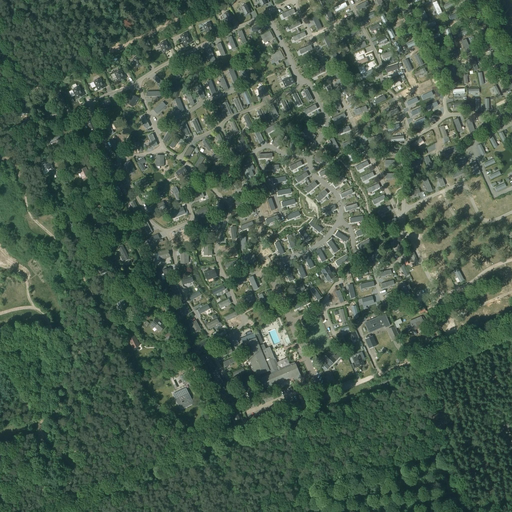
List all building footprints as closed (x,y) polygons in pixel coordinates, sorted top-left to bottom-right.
[(376,0),(376,1),(378,4),(379,6),(381,9),(385,7),(383,4),(382,2),(380,0),(376,0)] [(369,5),(367,1),(364,3),(362,4),(359,5),(356,7),(358,11),(361,9),(364,8),(366,7),(369,5)] [(447,4),(443,6),(445,9),(448,8),(452,6),(455,5),(453,1),(450,3),(447,4)] [(436,2),(433,3),(434,6),(435,9),(437,12),(438,15),(442,13),(440,10),(439,7),(438,5),(436,2)] [(252,11),(251,8),(249,9),(246,3),(240,7),(245,16),(251,12),(252,11)] [(337,7),(334,8),(336,12),(339,11),(342,9),(344,8),(347,7),(345,3),(343,4),(340,6),(337,7)] [(394,8),(391,9),(393,13),(396,11),(399,10),(403,8),(401,4),(397,6),(394,8)] [(329,6),(325,8),(330,19),(334,17),(329,6)] [(473,11),(470,12),(472,16),(475,15),(478,14),(481,12),(484,11),(482,7),(479,8),(476,10),(473,11)] [(423,8),(419,10),(421,13),(422,16),(424,19),(427,18),(426,14),(424,11),(423,8)] [(294,13),(292,9),(286,12),(287,13),(281,15),(283,19),(294,13)] [(366,15),(363,16),(365,19),(369,17),(370,18),(373,16),(376,15),(376,14),(376,13),(374,10),(371,12),(369,13),(366,15)] [(234,19),(232,17),(231,17),(228,12),(222,15),(221,15),(226,24),(233,21),(232,20),(234,19)] [(452,15),(449,17),(451,21),(454,19),(457,17),(461,16),(459,12),(458,12),(455,14),(452,15)] [(383,13),(379,15),(381,19),(383,22),(385,25),(388,23),(386,20),(385,17),(383,13)] [(343,20),(340,22),(342,25),(345,24),(348,23),(351,21),(353,20),(352,16),(349,17),(346,19),(343,20)] [(486,23),(489,21),(487,17),(484,19),(482,20),(479,21),(476,22),(478,26),(480,25),(483,24),(486,23)] [(321,18),(317,20),(322,30),(326,29),(321,18)] [(289,30),(300,24),(298,20),(292,23),(293,24),(287,26),(289,30)] [(428,24),(424,26),(426,29),(429,28),(431,27),(433,27),(436,25),(434,21),(431,23),(428,24)] [(209,23),(203,26),(207,35),(214,32),(215,31),(214,28),(212,29),(209,23)] [(262,29),(264,27),(262,23),(259,24),(257,26),(254,27),(251,28),(253,33),(256,32),(259,30),(262,29)] [(390,27),(387,29),(388,32),(390,35),(392,38),(395,37),(393,33),(392,30),(390,27)] [(405,32),(402,34),(403,37),(407,36),(410,34),(414,33),(412,29),(409,31),(405,32)] [(465,34),(468,33),(467,29),(466,29),(463,31),(460,32),(457,34),(458,37),(462,36),(465,34)] [(242,30),(238,32),(239,35),(240,38),(241,41),(243,44),(246,42),(245,39),(244,36),(243,33),(242,30)] [(283,36),(286,40),(294,34),(291,30),(283,36)] [(359,30),(348,35),(350,39),(361,34),(359,30)] [(489,36),(492,35),(495,34),(493,30),(490,31),(487,32),(485,34),(482,35),(484,39),(486,38),(489,36)] [(274,39),(270,31),(260,36),(264,44),(274,39)] [(294,41),(305,36),(303,32),(297,34),(297,35),(292,38),(294,41)] [(186,33),(180,37),(184,45),(191,42),(192,41),(191,39),(189,39),(186,33)] [(437,38),(440,36),(439,33),(435,34),(432,35),(429,37),(430,41),(431,41),(434,39),(437,38)] [(329,35),(325,37),(330,47),(334,46),(329,35)] [(235,45),(233,42),(232,39),(231,36),(227,38),(228,41),(229,44),(231,46),(232,49),(236,48),(235,45)] [(297,40),(288,45),(290,49),(299,44),(297,40)] [(344,40),(341,42),(346,53),(349,51),(344,40)] [(410,43),(406,44),(408,48),(411,47),(415,45),(418,44),(417,40),(416,40),(413,41),(410,43)] [(466,40),(462,41),(463,44),(464,47),(465,50),(466,53),(470,51),(469,48),(468,45),(467,43),(466,40)] [(497,40),(486,45),(488,48),(499,43),(497,40)] [(166,41),(159,45),(163,53),(170,50),(171,49),(170,47),(169,47),(166,41)] [(397,41),(394,43),(395,46),(397,50),(399,53),(402,51),(401,48),(399,45),(397,41)] [(356,46),(353,47),(355,51),(358,50),(361,48),(363,47),(366,46),(364,42),(362,43),(359,44),(356,46)] [(225,54),(223,50),(222,47),(220,43),(217,45),(218,48),(220,52),(221,56),(225,54)] [(300,54),(312,49),(310,45),(304,47),(304,48),(299,50),(300,54)] [(453,45),(449,47),(450,50),(451,53),(452,55),(453,58),(457,57),(456,54),(455,51),(454,48),(453,45)] [(214,57),(213,54),(212,51),(210,48),(206,50),(207,53),(209,56),(210,59),(211,62),(216,60),(214,57)] [(500,54),(503,53),(501,49),(499,50),(496,51),(493,52),(490,54),(492,58),(495,57),(498,55),(500,54)] [(281,60),(284,58),(282,54),(280,51),(277,53),(274,54),(271,56),(275,63),(281,60)] [(335,51),(332,53),(337,64),(341,62),(335,51)] [(202,61),(201,58),(200,55),(198,52),(194,54),(195,57),(197,60),(198,64),(199,67),(204,65),(204,64),(202,61)] [(161,56),(165,64),(170,62),(168,58),(171,57),(169,53),(161,56)] [(138,56),(131,60),(136,69),(138,68),(139,68),(141,67),(142,67),(142,66),(144,65),(143,61),(141,62),(138,56)] [(306,67),(318,62),(316,57),(310,60),(310,61),(305,63),(306,67)] [(191,67),(190,64),(189,61),(187,58),(183,60),(184,63),(185,66),(187,68),(188,71),(188,72),(193,70),(192,70),(191,67)] [(499,63),(496,65),(498,69),(501,67),(504,66),(507,65),(510,63),(508,59),(505,61),(502,62),(499,63)] [(180,75),(178,72),(177,69),(175,65),(171,68),(173,71),(174,75),(176,78),(176,79),(177,80),(181,78),(180,75)] [(247,78),(246,74),(244,71),(243,68),(238,70),(240,73),(241,76),(243,80),(244,83),(249,81),(247,78)] [(323,72),(321,68),(315,71),(315,72),(310,74),(312,78),(323,72)] [(454,68),(450,69),(451,72),(452,75),(454,78),(455,81),(459,79),(458,76),(457,74),(455,71),(454,68)] [(237,78),(236,75),(234,72),(233,69),(229,71),(230,74),(231,76),(232,80),(233,83),(238,81),(237,78)] [(120,70),(113,73),(118,83),(120,82),(121,81),(123,80),(124,80),(126,78),(125,75),(123,76),(120,70)] [(374,74),(372,70),(369,72),(361,75),(362,79),(365,78),(368,77),(371,75),(374,74)] [(345,71),(335,76),(336,80),(347,75),(345,71)] [(162,81),(160,79),(158,77),(155,75),(153,79),(155,81),(158,83),(160,85),(163,87),(166,84),(165,83),(162,81)] [(295,83),(293,80),(291,76),(288,78),(285,79),(282,81),(284,84),(285,88),(289,86),(291,85),(295,83)] [(435,76),(424,81),(425,85),(436,80),(435,76)] [(100,78),(93,82),(97,91),(99,90),(100,90),(103,89),(103,88),(106,87),(104,84),(103,84),(100,78)] [(227,87),(226,84),(225,81),(224,78),(220,80),(221,83),(222,85),(223,88),(224,91),(225,91),(228,89),(227,87)] [(215,89),(213,86),(212,83),(211,80),(209,81),(207,82),(208,85),(209,88),(210,91),(212,94),(216,93),(215,89)] [(393,84),(389,86),(391,89),(393,88),(393,89),(396,88),(395,87),(398,85),(401,84),(399,81),(396,83),(393,84)] [(332,90),(331,87),(330,84),(329,82),(324,84),(326,86),(327,89),(329,92),(330,95),(334,93),(332,90)] [(343,86),(341,87),(342,91),(343,91),(345,90),(348,89),(348,88),(351,87),(354,85),(352,82),(350,83),(349,83),(346,85),(346,84),(343,86)] [(204,94),(202,91),(201,88),(200,84),(196,86),(197,89),(198,92),(199,95),(201,99),(202,98),(205,97),(204,94)] [(368,88),(365,89),(366,93),(370,92),(373,90),(377,88),(375,85),(373,86),(368,88)] [(269,95),(267,92),(266,90),(265,86),(264,86),(261,88),(257,89),(258,92),(261,98),(265,97),(268,95),(269,95)] [(496,86),(492,88),(494,91),(496,95),(498,98),(501,96),(499,93),(498,89),(496,86)] [(79,87),(71,90),(76,100),(78,99),(79,99),(79,98),(81,97),(82,97),(82,96),(85,95),(83,92),(82,92),(79,87)] [(313,100),(312,98),(310,95),(309,92),(307,89),(303,91),(305,94),(306,97),(308,100),(309,102),(313,100)] [(193,101),(192,98),(191,95),(189,91),(185,93),(186,96),(188,99),(189,103),(190,106),(194,104),(193,101)] [(251,103),(250,100),(249,97),(248,94),(247,91),(246,92),(242,93),(244,96),(245,99),(246,102),(247,104),(251,103)] [(301,102),(300,99),(298,96),(297,93),(293,95),(294,98),(296,101),(297,104),(298,106),(302,104),(301,102)] [(131,94),(125,103),(133,108),(138,98),(131,94)] [(349,98),(346,99),(348,103),(351,102),(354,101),(357,99),(360,98),(358,94),(356,95),(355,95),(352,97),(349,98)] [(110,98),(100,102),(99,102),(103,110),(113,106),(110,98)] [(340,106),(339,103),(338,100),(337,98),(332,100),(333,103),(335,105),(337,108),(338,111),(341,110),(342,109),(342,108),(340,106)] [(183,108),(182,105),(181,102),(179,99),(175,100),(176,103),(178,106),(179,110),(180,113),(181,113),(184,111),(183,108)] [(241,107),(240,104),(239,101),(237,99),(233,100),(235,103),(236,106),(237,109),(238,111),(242,110),(241,107)] [(290,111),(288,108),(287,105),(286,103),(285,100),(281,101),(282,104),(283,107),(285,110),(286,113),(290,111)] [(161,109),(163,107),(166,105),(163,102),(160,104),(158,106),(156,108),(154,110),(157,114),(159,112),(161,109)] [(231,111),(229,108),(228,105),(227,102),(223,104),(224,107),(225,110),(227,113),(228,115),(232,113),(231,111)] [(277,113),(276,111),(274,108),(273,105),(269,107),(271,110),(272,113),(273,115),(275,118),(278,116),(277,113)] [(312,112),(314,110),(317,109),(315,105),(312,106),(309,108),(306,109),(304,111),(306,115),(309,113),(312,112)] [(358,110),(355,112),(357,116),(360,114),(363,113),(366,112),(368,110),(366,106),(364,108),(361,109),(358,110)] [(217,109),(213,110),(214,113),(215,116),(217,119),(218,121),(222,120),(221,117),(219,114),(218,111),(217,109)] [(265,118),(264,115),(262,113),(261,110),(257,112),(259,115),(260,117),(261,120),(263,123),(266,121),(265,118)] [(19,111),(17,117),(25,120),(27,113),(19,111)] [(346,117),(344,113),(341,115),(338,116),(335,117),(332,119),(334,123),(337,122),(340,120),(343,119),(346,117)] [(211,125),(210,122),(209,119),(208,116),(204,118),(205,121),(206,124),(207,126),(208,129),(209,129),(213,127),(211,125)] [(251,124),(250,121),(249,119),(247,116),(244,117),(245,120),(246,122),(247,125),(246,125),(247,127),(248,127),(249,129),(252,127),(251,124)] [(148,124),(147,121),(145,117),(141,118),(143,122),(144,126),(146,129),(150,128),(148,124)] [(415,128),(424,125),(423,122),(425,121),(424,118),(416,120),(417,124),(414,125),(415,128)] [(458,119),(454,120),(455,123),(456,126),(457,129),(458,132),(462,130),(461,128),(460,125),(459,122),(458,119)] [(473,128),(472,125),(471,122),(470,119),(466,121),(467,123),(468,126),(469,129),(470,132),(474,131),(473,128)] [(96,126),(95,123),(94,120),(91,121),(88,122),(86,123),(87,126),(89,129),(90,132),(93,131),(95,130),(98,129),(96,126)] [(200,128),(199,126),(198,123),(196,120),(192,122),(193,125),(195,127),(196,130),(197,133),(198,132),(201,131),(200,128)] [(483,125),(480,126),(482,130),(485,129),(488,127),(490,126),(493,124),(491,120),(488,122),(486,123),(483,125)] [(234,122),(230,123),(231,126),(233,129),(231,130),(232,132),(233,131),(234,133),(238,131),(237,128),(235,125),(234,122)] [(190,134),(189,131),(188,129),(187,126),(185,123),(181,125),(183,128),(184,130),(185,133),(186,136),(188,135),(190,134)] [(276,129),(279,128),(276,123),(274,125),(271,126),(268,128),(265,130),(267,134),(270,132),(273,131),(276,129)] [(370,129),(373,127),(372,124),(370,124),(370,123),(367,124),(368,125),(365,127),(361,128),(363,132),(366,130),(370,129)] [(347,132),(350,130),(349,126),(346,127),(343,129),(340,130),(337,131),(338,135),(341,134),(344,133),(347,132)] [(313,134),(311,132),(308,131),(306,129),(305,129),(305,130),(303,133),(306,134),(308,136),(311,138),(313,140),(316,136),(313,134)] [(168,140),(170,138),(171,135),(173,132),(170,130),(168,133),(166,135),(165,138),(163,140),(163,141),(166,143),(168,140)] [(502,132),(499,134),(503,143),(507,141),(502,132)] [(48,136),(46,137),(47,140),(49,139),(51,144),(58,141),(55,134),(49,137),(48,136)] [(152,134),(148,136),(150,139),(149,140),(149,142),(151,141),(151,143),(152,144),(153,146),(157,144),(155,141),(154,137),(152,134)] [(217,135),(215,136),(216,137),(216,138),(215,139),(216,140),(217,140),(219,143),(220,146),(224,144),(222,141),(221,137),(219,134),(217,135)] [(277,147),(281,142),(280,142),(284,137),(281,134),(273,144),(277,147)] [(172,143),(170,146),(173,148),(175,145),(177,142),(178,142),(180,139),(176,137),(174,140),(172,143)] [(246,145),(245,142),(244,139),(243,137),(238,138),(240,141),(241,144),(242,147),(243,150),(247,148),(246,145)] [(337,145),(336,142),(334,140),(333,137),(329,139),(330,142),(331,144),(333,147),(334,150),(339,148),(337,145)] [(493,137),(489,139),(494,148),(497,146),(493,137)] [(414,142),(411,145),(413,146),(413,148),(418,145),(419,146),(421,144),(424,143),(422,140),(421,138),(417,140),(414,142)] [(353,145),(356,143),(354,139),(351,140),(348,141),(348,142),(345,143),(342,144),(344,148),(346,147),(347,147),(350,146),(353,145)] [(114,140),(109,142),(111,145),(113,148),(115,152),(119,149),(117,146),(116,143),(117,143),(116,141),(115,142),(114,140)] [(206,140),(203,142),(205,145),(203,146),(205,148),(206,147),(209,152),(212,149),(210,146),(208,143),(206,140)] [(139,142),(135,143),(139,153),(143,152),(139,142)] [(481,144),(477,146),(482,156),(485,154),(481,144)] [(377,146),(373,148),(375,150),(376,153),(375,153),(377,156),(378,159),(382,157),(381,154),(380,151),(379,151),(378,149),(377,146)] [(454,152),(457,150),(456,147),(455,146),(452,148),(449,149),(446,150),(444,151),(445,155),(448,154),(451,153),(454,152)] [(185,155),(185,156),(188,158),(190,155),(192,152),(193,151),(193,149),(190,147),(188,150),(186,153),(185,155)] [(360,154),(363,153),(361,149),(358,150),(355,152),(355,151),(352,153),(350,154),(352,158),(354,157),(357,156),(360,154)] [(105,151),(101,153),(103,157),(105,160),(106,163),(107,164),(110,162),(109,158),(107,155),(105,151)] [(221,158),(224,156),(227,155),(225,151),(222,153),(220,154),(217,155),(214,157),(216,161),(219,159),(221,158)] [(197,163),(195,166),(198,168),(200,165),(202,162),(204,159),(201,156),(199,160),(197,163)] [(329,159),(326,158),(323,157),(320,157),(316,156),(315,161),(318,161),(321,162),(324,163),(327,164),(327,162),(329,162),(329,159)] [(428,156),(424,158),(425,161),(426,164),(427,167),(428,169),(433,168),(432,165),(431,162),(430,163),(429,159),(428,156)] [(137,162),(142,171),(142,172),(146,169),(143,163),(146,161),(144,158),(137,162)] [(466,163),(465,159),(461,161),(457,162),(454,164),(455,168),(459,166),(463,165),(466,163)] [(484,164),(485,167),(495,163),(494,159),(484,164)] [(135,170),(133,167),(131,164),(130,161),(126,163),(123,165),(125,168),(126,171),(128,174),(131,172),(135,170)] [(300,167),(302,165),(300,161),(298,162),(295,164),(292,165),(289,167),(290,168),(291,170),(294,169),(297,168),(300,167)] [(366,167),(369,165),(367,161),(364,163),(361,164),(358,165),(355,167),(356,167),(357,171),(360,170),(363,168),(366,167)] [(472,163),(471,163),(472,166),(473,168),(475,171),(476,174),(480,172),(478,170),(477,167),(476,164),(475,161),(472,163)] [(250,166),(243,169),(247,179),(254,176),(252,170),(255,169),(253,165),(250,167),(250,166)] [(85,167),(77,171),(80,176),(79,176),(78,176),(78,177),(79,177),(79,178),(80,177),(81,179),(80,178),(79,179),(78,180),(79,181),(80,181),(81,181),(81,180),(89,176),(85,167)] [(184,167),(175,173),(179,180),(189,174),(184,167)] [(332,172),(330,168),(327,169),(324,170),(322,172),(319,173),(321,177),(322,176),(324,176),(326,174),(329,173),(330,172),(332,172)] [(216,169),(212,171),(214,174),(216,176),(218,179),(219,180),(220,181),(223,179),(221,176),(219,174),(217,171),(216,169)] [(465,174),(463,169),(460,171),(457,172),(454,173),(451,174),(453,178),(456,177),(459,176),(462,175),(465,174)] [(489,176),(491,180),(501,175),(499,171),(489,176)] [(306,178),(309,176),(306,172),(303,174),(301,175),(298,177),(296,179),(298,182),(301,181),(303,179),(304,179),(306,178)] [(371,177),(374,176),(372,172),(369,174),(366,175),(363,176),(361,178),(363,182),(366,181),(368,179),(371,177)] [(440,173),(436,175),(437,178),(438,181),(439,184),(440,186),(444,185),(445,185),(444,182),(443,179),(442,179),(441,176),(440,173)] [(338,186),(340,184),(343,182),(343,181),(345,180),(342,176),(340,178),(337,180),(335,182),(333,184),(335,188),(337,187),(338,186)] [(145,183),(148,182),(146,178),(143,180),(140,181),(138,183),(135,184),(137,188),(138,187),(140,186),(141,186),(142,185),(145,183)] [(231,185),(234,184),(233,182),(235,181),(234,179),(231,180),(228,182),(224,184),(221,186),(223,190),(226,188),(228,187),(231,185)] [(427,179),(423,180),(424,183),(425,186),(427,189),(428,192),(431,190),(430,187),(429,184),(428,182),(427,179)] [(315,187),(317,185),(315,182),(312,184),(310,186),(307,188),(305,190),(307,193),(310,191),(313,189),(315,187)] [(126,191),(125,188),(123,185),(122,183),(120,184),(118,185),(119,188),(120,191),(122,193),(123,196),(125,195),(128,193),(126,191)] [(374,191),(377,189),(380,188),(378,184),(375,185),(372,187),(369,188),(366,189),(368,194),(371,192),(374,191)] [(495,188),(496,192),(506,187),(505,184),(495,188)] [(265,185),(254,192),(257,196),(267,190),(265,185)] [(480,194),(487,192),(485,186),(478,188),(480,194)] [(178,193),(176,191),(175,188),(171,190),(173,193),(175,196),(176,198),(178,201),(181,199),(180,196),(178,193)] [(158,193),(156,189),(153,190),(150,192),(147,193),(144,195),(146,199),(149,197),(152,196),(155,194),(156,194),(158,193)] [(352,194),(353,193),(351,189),(348,190),(346,191),(343,193),(340,194),(342,198),(344,198),(345,197),(348,196),(350,194),(352,194)] [(326,196),(328,194),(325,190),(322,192),(320,194),(318,197),(315,199),(316,199),(318,202),(321,199),(323,197),(323,198),(326,196)] [(201,191),(192,195),(195,202),(204,197),(201,191)] [(380,202),(383,200),(385,199),(384,195),(381,197),(378,198),(375,199),(372,201),(374,205),(377,203),(380,202)] [(237,201),(234,203),(237,206),(240,204),(242,202),(243,203),(245,202),(244,201),(246,199),(245,199),(244,198),(243,196),(240,198),(237,201)] [(296,204),(294,200),(294,199),(291,200),(288,201),(285,202),(281,203),(282,207),(286,206),(289,206),(292,205),(296,204)] [(139,210),(137,207),(136,204),(135,203),(135,202),(135,201),(134,201),(130,203),(132,206),(133,209),(134,212),(136,215),(140,212),(139,210)] [(166,208),(165,205),(163,202),(160,203),(157,205),(153,207),(155,210),(156,213),(160,212),(163,210),(166,208)] [(492,205),(485,209),(488,215),(495,211),(492,205)] [(388,212),(391,210),(389,206),(386,208),(383,209),(380,210),(377,212),(379,216),(382,215),(385,213),(388,212)] [(200,210),(196,212),(198,216),(200,215),(203,214),(203,215),(206,214),(205,213),(208,211),(207,207),(203,209),(200,210)] [(185,214),(185,213),(184,210),(183,208),(181,208),(180,209),(177,210),(174,211),(171,212),(172,215),(173,218),(176,217),(179,216),(182,215),(185,214)] [(254,213),(252,210),(251,208),(248,210),(245,211),(243,213),(240,214),(241,217),(242,219),(245,218),(248,216),(251,214),(254,213)] [(294,218),(297,217),(300,216),(298,211),(295,212),(292,214),(289,215),(286,216),(288,220),(291,219),(294,218)] [(280,220),(278,216),(278,215),(275,217),(272,218),(269,219),(265,220),(267,224),(267,225),(270,223),(273,222),(276,221),(280,220)] [(420,219),(418,220),(416,217),(410,222),(414,228),(422,222),(420,219)] [(394,224),(397,222),(395,218),(392,220),(389,221),(386,222),(383,224),(385,228),(388,227),(391,225),(394,224)] [(74,220),(67,223),(71,231),(72,231),(73,232),(74,232),(75,231),(76,231),(76,230),(76,229),(76,228),(75,226),(77,225),(74,220)] [(96,222),(95,224),(100,227),(101,227),(105,229),(108,224),(102,220),(99,223),(96,222)] [(149,227),(148,224),(146,221),(142,223),(144,226),(145,229),(147,231),(148,234),(152,232),(151,229),(149,227)] [(322,229),(320,227),(317,225),(315,223),(312,221),(309,224),(311,226),(312,226),(314,229),(317,231),(319,233),(322,230),(322,229)] [(251,227),(254,226),(252,222),(249,223),(246,224),(243,225),(240,226),(242,231),(245,229),(248,228),(251,227)] [(212,233),(211,235),(212,235),(214,236),(216,237),(217,234),(218,231),(219,228),(220,225),(216,224),(215,226),(214,225),(213,227),(215,228),(214,231),(213,233),(212,233)] [(366,233),(370,231),(368,227),(365,228),(362,230),(359,231),(355,233),(357,237),(360,235),(363,234),(366,233)] [(193,235),(191,231),(190,228),(188,229),(187,229),(184,230),(181,232),(181,234),(182,235),(183,238),(186,237),(188,236),(190,236),(193,235)] [(308,237),(306,234),(304,231),(302,229),(298,231),(300,234),(302,237),(304,240),(306,242),(310,240),(308,237)] [(348,239),(346,237),(343,235),(340,234),(337,232),(335,236),(338,238),(340,239),(343,241),(346,243),(348,239)] [(157,240),(159,239),(158,235),(155,236),(152,237),(149,238),(146,240),(148,244),(151,242),(154,241),(157,240)] [(294,244),(293,241),(292,238),(291,235),(287,236),(288,239),(288,240),(289,242),(290,245),(291,248),(295,247),(294,244)] [(362,249),(365,247),(368,245),(371,244),(369,240),(369,239),(366,241),(363,243),(360,244),(357,246),(359,250),(362,249)] [(338,251),(336,248),(335,245),(333,243),(331,240),(327,243),(329,245),(331,248),(333,250),(335,253),(338,251)] [(284,253),(283,250),(281,248),(280,245),(279,242),(275,244),(276,247),(277,249),(278,252),(280,255),(284,253)] [(122,245),(117,247),(123,258),(121,259),(122,262),(125,261),(125,262),(130,259),(126,252),(122,245)] [(325,257),(323,255),(321,252),(320,249),(316,251),(318,254),(319,257),(321,260),(322,262),(326,260),(325,257)] [(376,260),(377,257),(378,254),(380,252),(376,249),(374,252),(373,255),(371,258),(370,261),(374,263),(376,260)] [(168,250),(158,253),(160,260),(170,257),(168,250)] [(416,257),(414,254),(412,250),(408,252),(410,256),(412,259),(410,260),(411,262),(413,261),(414,263),(417,261),(416,257)] [(184,253),(180,253),(180,257),(181,260),(181,262),(181,263),(181,264),(184,263),(185,263),(188,263),(188,260),(188,256),(188,253),(184,253)] [(313,264),(311,261),(310,258),(309,255),(305,257),(306,260),(307,263),(309,266),(310,268),(314,267),(313,264)] [(346,261),(349,259),(347,256),(347,255),(344,257),(341,259),(338,260),(335,262),(338,266),(340,265),(343,263),(346,261)] [(34,262),(35,266),(34,267),(38,274),(44,271),(39,260),(34,262)] [(305,274),(304,271),(302,268),(301,265),(297,267),(298,270),(299,273),(301,276),(302,279),(306,277),(305,274)] [(409,275),(407,271),(405,268),(404,265),(400,266),(400,267),(402,270),(403,273),(405,276),(409,275)] [(170,268),(163,270),(165,280),(173,278),(170,268)] [(293,277),(291,274),(290,271),(289,268),(284,270),(286,273),(287,276),(288,279),(290,282),(294,280),(293,277)] [(334,277),(332,274),(330,271),(327,268),(324,270),(321,272),(323,275),(324,277),(326,278),(328,282),(329,281),(331,279),(333,278),(334,277)] [(208,272),(205,273),(206,277),(208,280),(211,279),(213,278),(214,278),(215,277),(217,277),(216,273),(215,272),(215,270),(214,270),(211,271),(208,272)] [(256,285),(255,282),(254,279),(253,276),(248,278),(250,281),(251,284),(252,287),(253,290),(257,289),(258,288),(256,285)] [(236,282),(233,283),(234,287),(238,285),(238,287),(241,285),(240,284),(242,284),(245,282),(243,279),(240,280),(236,282)] [(353,281),(347,284),(350,294),(357,291),(353,281)] [(375,287),(373,282),(360,285),(362,290),(375,287)] [(214,290),(212,291),(214,295),(216,294),(219,292),(220,292),(222,291),(225,290),(223,286),(220,287),(217,288),(214,290)] [(305,290),(303,286),(301,287),(298,288),(295,290),(292,291),(293,294),(296,293),(299,292),(302,291),(305,290)] [(177,287),(173,289),(175,293),(174,293),(175,296),(176,295),(177,299),(178,300),(182,298),(180,295),(179,291),(178,288),(177,287)] [(319,295),(318,292),(316,290),(314,287),(311,290),(312,292),(313,293),(314,295),(316,297),(317,300),(321,298),(319,295)] [(397,290),(386,294),(388,298),(398,294),(397,290)] [(192,295),(189,297),(191,301),(193,299),(194,299),(198,297),(201,295),(199,291),(196,293),(192,295)] [(243,298),(240,299),(242,303),(245,302),(248,301),(250,299),(253,298),(251,294),(249,295),(246,297),(243,298)] [(267,306),(266,303),(264,300),(263,297),(262,294),(258,296),(259,299),(260,302),(261,305),(263,308),(266,306),(267,306)] [(122,299),(116,303),(120,311),(126,308),(122,299)] [(222,303),(218,305),(220,309),(222,308),(224,307),(227,305),(230,304),(231,303),(229,299),(225,301),(222,303)] [(302,306),(305,304),(306,304),(309,303),(307,299),(304,301),(301,302),(298,303),(295,305),(296,309),(299,307),(302,306)] [(396,311),(407,306),(405,302),(394,307),(396,311)] [(181,304),(179,306),(180,308),(182,307),(183,310),(184,312),(186,315),(189,313),(187,310),(186,306),(184,303),(181,304)] [(201,309),(198,311),(200,314),(203,312),(206,311),(209,309),(210,309),(208,305),(204,307),(201,309)] [(346,319),(345,316),(344,313),(343,309),(340,310),(338,311),(340,315),(338,316),(339,319),(340,318),(341,322),(342,323),(346,322),(346,319)] [(229,316),(225,317),(227,321),(228,321),(230,319),(234,318),(236,317),(237,316),(236,312),(232,314),(229,316)] [(385,314),(365,323),(369,333),(385,326),(385,328),(390,326),(385,314)] [(410,324),(406,325),(409,332),(424,326),(421,317),(409,322),(410,324)] [(209,324),(206,325),(208,329),(211,328),(214,326),(217,325),(219,323),(219,322),(218,321),(217,319),(214,321),(212,322),(209,324)] [(400,319),(394,322),(394,324),(397,328),(400,327),(399,324),(402,323),(400,319)] [(155,321),(150,326),(153,328),(154,327),(156,328),(155,330),(158,333),(162,327),(155,321)] [(201,330),(199,327),(197,324),(196,321),(193,323),(189,324),(190,327),(191,327),(193,330),(194,333),(197,331),(198,331),(201,330)] [(395,326),(387,329),(392,339),(399,336),(395,326)] [(376,346),(372,336),(370,337),(369,335),(365,337),(366,339),(365,339),(369,349),(376,346)] [(135,336),(129,339),(133,349),(139,346),(135,336)] [(256,338),(243,343),(256,376),(262,374),(263,378),(261,379),(264,387),(299,373),(294,362),(282,367),(278,366),(275,358),(274,358),(270,348),(261,351),(256,338)] [(200,344),(197,346),(199,349),(201,352),(204,351),(207,349),(210,347),(208,344),(206,341),(203,342),(200,344)] [(233,352),(231,349),(230,346),(229,343),(228,341),(224,342),(225,344),(225,345),(226,348),(228,351),(228,352),(229,353),(233,352)] [(332,349),(321,359),(329,367),(340,356),(339,356),(341,355),(337,351),(336,353),(332,349)] [(360,355),(353,358),(356,364),(354,365),(356,368),(358,367),(358,368),(359,368),(359,367),(362,366),(363,366),(363,365),(364,364),(360,355)] [(213,364),(211,361),(210,357),(206,359),(207,363),(209,366),(211,370),(215,368),(213,364)] [(236,361),(234,357),(231,358),(229,360),(226,361),(223,362),(225,367),(228,365),(230,364),(231,364),(233,362),(236,361)] [(245,372),(243,369),(240,370),(236,372),(233,373),(234,377),(238,375),(241,374),(245,372)] [(221,380),(220,376),(219,377),(218,374),(217,371),(213,373),(214,376),(216,378),(215,379),(217,382),(218,385),(223,383),(221,380)] [(193,380),(189,372),(183,375),(187,383),(193,380)] [(253,390),(252,389),(252,388),(250,385),(249,383),(246,384),(244,386),(241,387),(238,388),(239,391),(241,393),(241,395),(242,396),(245,394),(247,393),(248,394),(252,392),(251,391),(253,390)] [(231,391),(228,385),(219,389),(222,396),(231,391)] [(186,388),(173,395),(181,410),(193,404),(186,388)] [(225,395),(228,403),(234,401),(230,393),(225,395)] [(160,409),(156,401),(151,404),(154,411),(160,409)] [(230,413),(234,422),(241,418),(237,409),(230,413)] [(22,420),(12,424),(12,425),(0,429),(2,434),(24,427),(22,420)]
